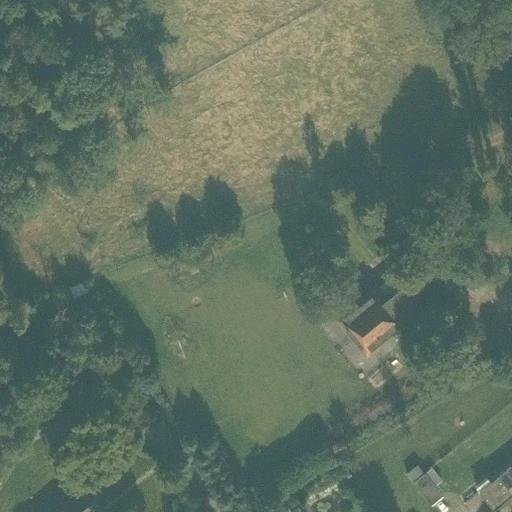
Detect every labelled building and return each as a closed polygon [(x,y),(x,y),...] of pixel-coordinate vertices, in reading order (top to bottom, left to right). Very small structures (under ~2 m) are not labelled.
[(375,285),(336,317),(366,353),(422,307),(403,283),(385,297),(375,285)] [(0,420),(0,437),(8,431),(0,420)] [(494,509),(491,511),(490,511),(511,511),(511,462),(479,490),(494,509)] [(424,472),(435,485),(441,480),(431,467),(424,472)] [(424,471),(424,472),(413,481),(431,504),(443,495),(435,485),(424,472),(424,471)] [(94,511),(104,504),(87,483),(50,511),(94,511)]
